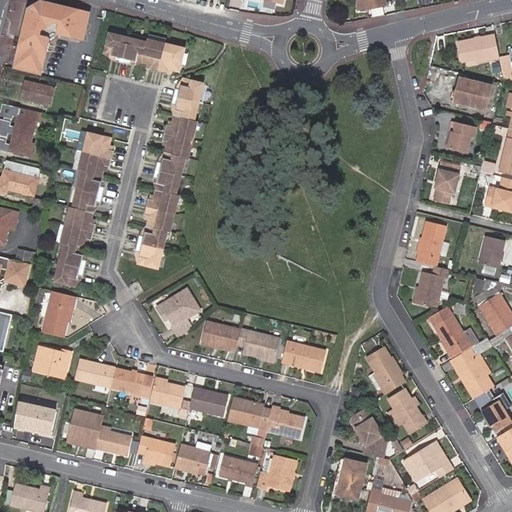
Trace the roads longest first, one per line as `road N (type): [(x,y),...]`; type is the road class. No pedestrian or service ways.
road 1 (residential): [(128,101),(144,125),(106,270),(145,342),(171,359),(331,398),(306,511)]
road 2 (residential): [(391,31),(415,139),(386,275),(388,317),(506,504)]
road 3 (residential): [(183,494),(0,448)]
road 4 (residential): [(280,42),(134,0)]
